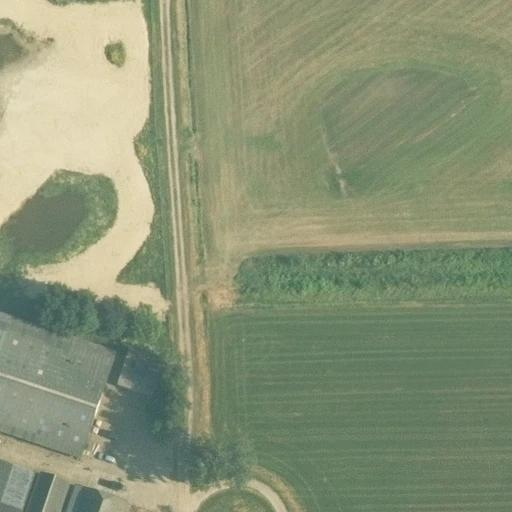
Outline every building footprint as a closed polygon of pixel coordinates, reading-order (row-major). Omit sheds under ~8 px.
[(0,434),(80,461),(115,358),(84,347),(86,339),(70,334),(66,345),(0,323),(0,434)] [(129,351),(117,387),(159,402),(171,365),(129,351)] [(0,511),(20,511),(33,472),(0,461),(0,511)] [(60,511),(69,483),(39,474),(27,511),(60,511)] [(76,488),(68,511),(124,511),(126,505),(76,488)]
